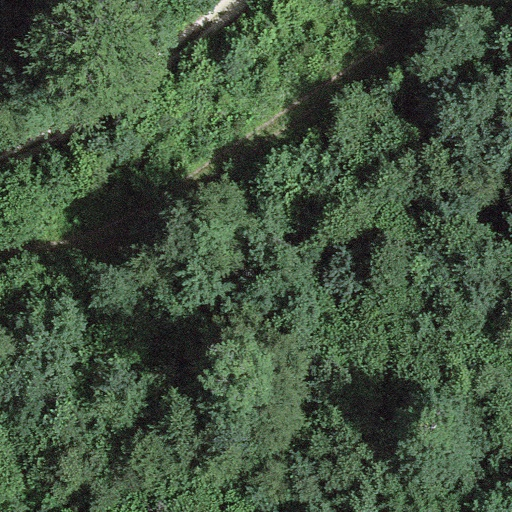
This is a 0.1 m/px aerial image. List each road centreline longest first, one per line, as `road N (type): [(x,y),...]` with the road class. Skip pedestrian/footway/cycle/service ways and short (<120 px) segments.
road 1 (track): [(0,255),(89,244),(148,213),(472,0)]
road 2 (track): [(239,0),(74,128),(0,169)]
